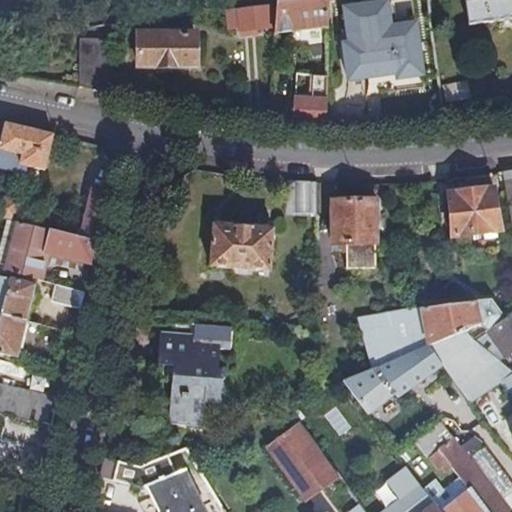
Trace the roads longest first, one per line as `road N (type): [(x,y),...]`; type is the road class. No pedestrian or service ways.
road 1 (residential): [(57,511),(147,135)]
road 2 (residential): [(511,143),(352,158),(147,135)]
road 3 (residential): [(147,135),(0,101)]
